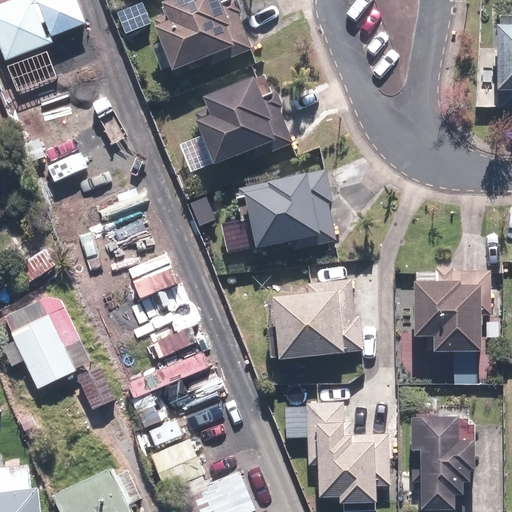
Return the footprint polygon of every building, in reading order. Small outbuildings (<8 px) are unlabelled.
[(156,20),(177,71),(210,58),(214,67),(254,51),(234,1),(225,5),(222,0),(174,0),(166,3),(170,14),(156,20)] [(511,108),(511,25),(500,26),(500,108),(511,108)] [(197,113),(218,165),(251,151),(255,160),(295,144),(275,95),(265,99),(256,77),(207,97),(211,108),(197,113)] [(296,251),(339,241),(331,204),(335,204),(328,170),(241,189),(248,222),(253,221),(259,249),(294,241),(296,251)] [(19,268),(29,284),(57,266),(46,250),(19,268)] [(418,336),(437,336),(437,352),(484,352),(484,317),(492,317),(492,271),(438,271),(438,282),(417,282),(418,336)] [(357,317),(354,279),(310,283),(311,293),(275,297),(278,325),(273,325),(277,360),(365,351),(362,316),(357,317)] [(79,371),(78,369),(93,362),(63,300),(49,298),(7,318),(41,389),(79,371)] [(199,342),(191,326),(154,343),(161,358),(199,342)] [(204,353),(130,384),(137,399),(185,379),(192,397),(216,387),(209,370),(211,369),(204,353)] [(502,358),(455,355),(453,382),(500,385),(502,358)] [(80,377),(95,409),(117,399),(102,366),(80,377)] [(342,496),(342,503),(380,502),(379,486),(393,485),(390,433),(355,435),(354,421),(347,422),(346,402),(308,403),(311,464),(321,464),(323,497),(342,496)] [(477,471),(477,441),(462,441),(462,417),(414,418),(415,482),(422,482),(422,511),(465,511),(466,482),(473,482),(473,471),(477,471)] [(178,420),(151,431),(157,447),(184,436),(178,420)] [(191,439),(153,455),(168,490),(206,474),(191,439)] [(29,464),(0,467),(0,511),(43,511),(41,488),(32,489),(29,464)] [(134,511),(130,503),(142,498),(129,472),(118,477),(114,469),(56,496),(63,511),(134,511)] [(218,511),(209,488),(173,502),(177,511),(218,511)]
